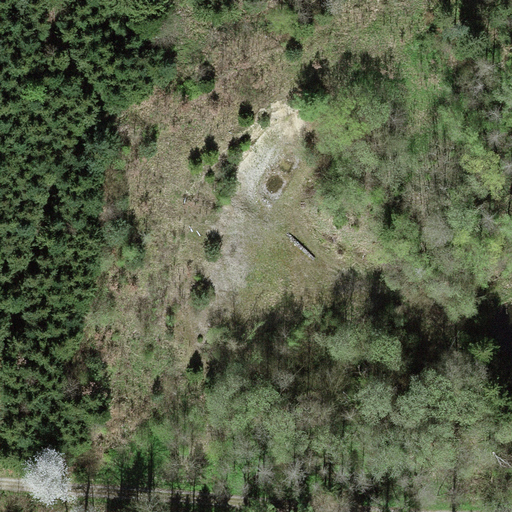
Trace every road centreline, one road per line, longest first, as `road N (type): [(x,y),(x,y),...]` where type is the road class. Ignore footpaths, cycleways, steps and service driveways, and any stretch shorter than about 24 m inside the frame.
road 1 (track): [(0,480),(368,511)]
road 2 (track): [(511,380),(473,364),(367,275),(315,263)]
